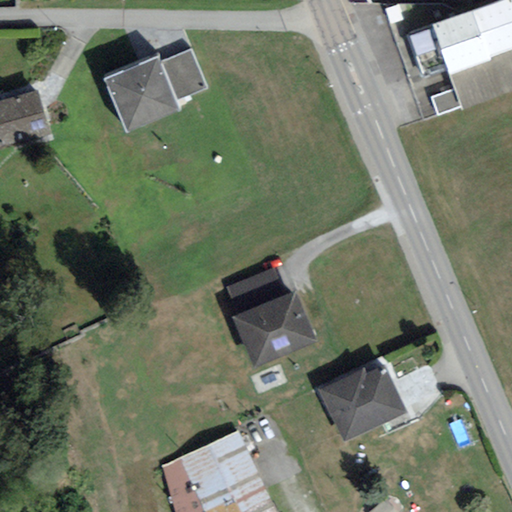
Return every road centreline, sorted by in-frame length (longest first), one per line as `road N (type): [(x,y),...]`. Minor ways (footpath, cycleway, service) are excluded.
road 1 (secondary): [(511,458),(329,21)]
road 2 (residential): [(0,20),(329,21)]
